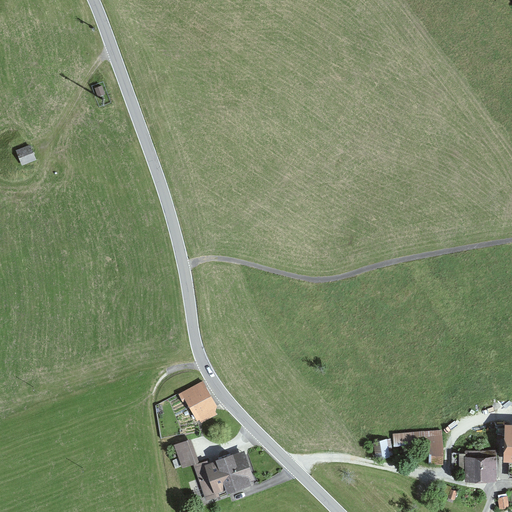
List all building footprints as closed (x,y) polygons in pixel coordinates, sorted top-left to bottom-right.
[(96,89),(99,97),(104,94),(102,87),(96,89)] [(18,152),(24,165),(36,160),(30,147),(18,152)] [(187,400),(198,419),(217,409),(203,383),(181,395),(184,401),(187,400)] [(431,462),(443,463),(444,456),(442,431),(394,434),(394,445),(431,443),(431,462)] [(383,439),(374,441),(379,459),(388,456),(383,439)] [(195,462),(187,440),(175,444),(183,466),(195,462)] [(466,450),(466,453),(453,453),(453,468),(466,468),(466,478),(497,478),(497,450),(466,450)] [(235,486),(250,481),(248,476),(250,475),(243,456),(233,459),(231,454),(217,459),(219,464),(209,468),(207,463),(197,466),(208,498),(218,494),(216,487),(234,481),(235,486)] [(499,497),(500,508),(508,507),(507,496),(499,497)]
